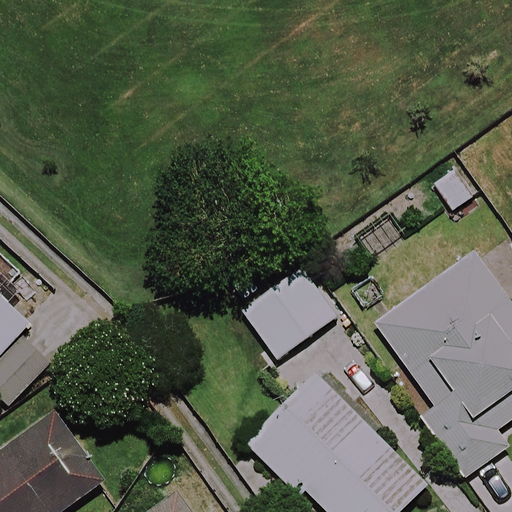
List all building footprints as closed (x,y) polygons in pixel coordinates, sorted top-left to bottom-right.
[(454,166),(424,187),(447,221),(477,201),(454,166)] [(511,308),(475,255),(374,325),(433,409),(420,418),(464,481),(510,449),(498,432),(511,422),(511,308)] [(337,320),(303,271),(241,314),(274,363),(337,320)] [(0,358),(30,328),(0,298),(0,358)] [(403,511),(426,489),(314,379),(246,447),(300,500),(305,494),(323,511),(403,511)] [(53,418),(42,425),(0,455),(0,511),(63,511),(101,485),(76,450),(53,418)] [(184,511),(176,500),(158,511),(184,511)]
